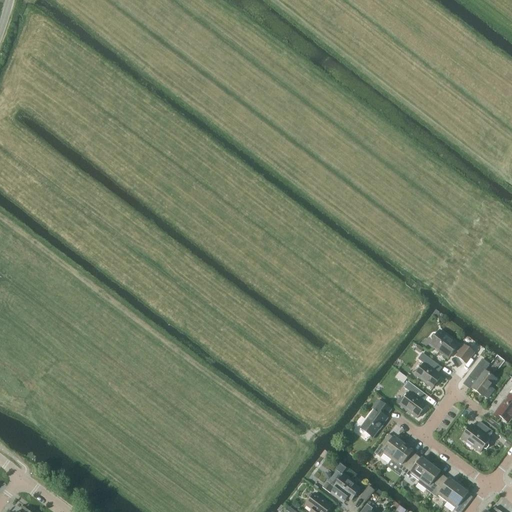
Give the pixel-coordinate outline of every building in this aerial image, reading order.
[(458,346),(459,346),(440,332),(437,336),(435,335),(433,335),(431,338),(431,340),(433,341),(429,346),(448,360),(455,351),(459,354),(456,357),(466,365),(474,354),(464,346),(462,349),(458,346)] [(434,372),(438,366),(423,354),(418,360),(424,365),(415,377),(432,390),(434,388),(435,388),(437,386),(436,384),(441,377),(434,372)] [(485,372),(490,366),(482,360),(469,378),(475,383),(471,389),(483,398),(484,397),(487,400),(494,391),(491,389),(496,381),(485,372)] [(420,400),(424,395),(408,383),(404,389),(410,393),(408,396),(406,396),(404,398),(404,400),(400,406),(417,420),(419,417),(421,417),(422,415),(422,413),(427,406),(420,400)] [(511,384),(510,383),(496,401),(501,406),(493,416),(499,421),(501,419),(503,420),(503,422),(505,423),(506,423),(508,424),(511,419),(511,384)] [(374,411),(360,429),(365,433),(365,434),(367,436),(369,436),(373,439),(388,420),(386,418),(391,411),(380,403),(377,401),(371,409),(374,411)] [(489,438),(493,433),(480,423),(476,429),(472,426),(461,440),(480,454),(483,449),(485,451),(487,450),(489,447),(489,445),(487,444),(491,440),(489,438)] [(391,461),(404,444),(400,441),(398,441),(394,438),(393,439),(388,435),(374,454),(379,458),(383,455),(391,461)] [(402,476),(417,456),(412,453),(413,452),(409,449),(408,447),(404,444),(391,461),(400,468),(399,470),(402,472),(400,475),(402,476)] [(419,482),(432,465),(428,462),(426,462),(422,459),(421,460),(417,456),(402,476),(403,477),(405,474),(409,477),(410,476),(419,482)] [(419,482),(417,484),(426,491),(431,495),(444,477),(440,474),(440,473),(436,470),(436,468),(432,465),(419,482)] [(327,483),(322,489),(326,491),(340,502),(344,505),(348,499),(351,502),(356,495),(358,495),(359,493),(359,491),(360,489),(343,476),(334,488),(331,485),(327,483)] [(447,503),(460,486),(456,483),(453,483),(449,480),(449,481),(444,477),(431,495),(436,498),(438,497),(447,503)] [(460,486),(447,503),(455,510),(454,511),(462,511),(468,504),(472,498),(468,495),(468,494),(464,491),(464,489),(460,486)] [(328,511),(332,507),(317,496),(315,494),(306,507),(312,511),(311,511),(328,511)]
